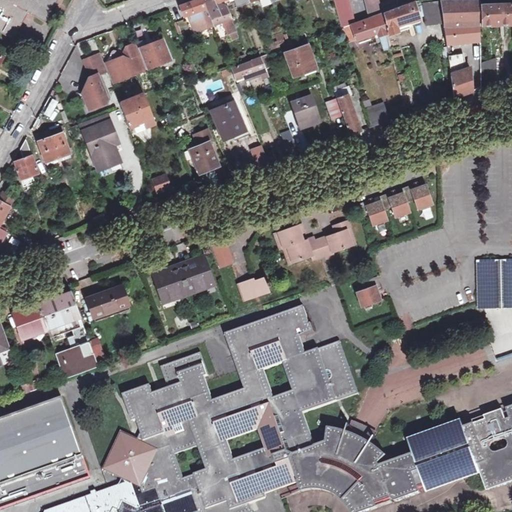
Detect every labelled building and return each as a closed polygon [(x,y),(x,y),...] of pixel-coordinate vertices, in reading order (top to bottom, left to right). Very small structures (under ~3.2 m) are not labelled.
[(0,0),(0,33),(9,39),(25,11),(42,21),(49,8),(54,0),(0,0)] [(228,35),(235,32),(227,11),(226,9),(218,3),(228,0),(233,0),(237,7),(249,3),(258,0),(194,0),(182,4),(179,5),(184,17),(189,15),(191,19),(189,19),(192,28),(198,25),(199,28),(211,24),(213,28),(223,24),(228,35)] [(343,28),(354,24),(348,0),(333,0),(341,29),(343,28)] [(363,0),(368,19),(381,15),(379,5),(377,0),(363,0)] [(392,0),(381,4),(383,14),(388,36),(413,30),(412,26),(421,23),(415,1),(415,0),(392,0)] [(478,0),(457,0),(423,1),(427,23),(443,22),(446,45),(480,41),(479,25),(479,5),(478,0)] [(511,0),(507,0),(508,5),(479,5),(479,25),(502,25),(506,24),(511,24),(511,37),(511,0)] [(389,49),(381,15),(368,19),(354,24),(343,28),(348,44),(376,34),(382,51),(389,49)] [(235,32),(228,35),(230,42),(237,39),(235,32)] [(146,70),(170,61),(159,34),(151,38),(135,43),(146,70)] [(135,43),(125,47),(121,57),(112,61),(113,63),(104,67),(106,71),(111,84),(146,70),(135,43)] [(293,77),(316,69),(307,46),(285,54),(293,77)] [(102,62),(99,53),(82,60),(89,77),(88,78),(81,94),(84,95),(88,104),(94,101),(96,106),(103,103),(105,98),(96,75),(106,71),(104,67),(102,62)] [(454,98),(472,91),(470,66),(465,67),(463,54),(448,57),(454,98)] [(232,69),(238,83),(245,80),(249,79),(261,75),(263,80),(266,88),(272,86),(261,57),(250,61),(251,63),(232,69)] [(480,62),(480,70),(494,69),(496,58),(480,62)] [(261,75),(249,79),(251,84),(263,80),(261,75)] [(334,92),(336,98),(337,101),(330,104),(334,116),(341,113),(343,116),(349,135),(360,131),(347,97),(352,95),(349,87),(334,92)] [(142,94),(141,90),(133,93),(134,97),(119,103),(119,105),(128,128),(152,118),(142,94)] [(294,109),(298,121),(307,118),(309,124),(319,120),(310,95),(291,102),(294,109)] [(337,101),(336,98),(324,102),(330,121),(343,116),(341,113),(334,116),(330,104),(337,101)] [(50,99),(44,115),(51,118),(57,101),(50,99)] [(367,128),(390,120),(383,102),(371,107),(364,109),(368,122),(367,128)] [(245,131),(234,103),(213,112),(223,139),(245,131)] [(98,169),(110,165),(108,161),(118,157),(113,145),(111,141),(116,139),(107,115),(81,124),(98,169)] [(307,118),(298,121),(300,127),(309,124),(307,118)] [(285,142),(293,139),(289,130),(281,133),(285,142)] [(337,139),(334,131),(323,134),(326,143),(337,139)] [(46,167),(71,158),(62,134),(38,142),(46,167)] [(20,181),(38,175),(37,171),(25,136),(19,147),(23,159),(13,162),(20,181)] [(298,153),(293,139),(285,142),(290,156),(298,153)] [(216,163),(207,141),(189,149),(198,171),(216,163)] [(261,146),(250,150),(257,168),(268,164),(261,146)] [(119,161),(118,157),(108,161),(110,165),(119,161)] [(163,175),(149,181),(154,193),(168,188),(163,175)] [(409,212),(406,202),(413,200),(416,209),(432,203),(425,184),(415,188),(413,184),(401,188),(402,192),(392,195),(391,192),(378,197),(379,200),(370,203),(369,200),(356,204),(361,219),(368,216),(371,225),(386,220),(383,211),(389,208),(393,217),(409,212)] [(11,200),(3,195),(0,199),(9,205),(11,200)] [(0,199),(0,225),(10,205),(9,205),(0,199)] [(301,234),(298,225),(294,226),(272,234),(278,249),(281,248),(287,264),(308,256),(309,259),(318,256),(321,255),(323,254),(324,257),(327,257),(333,254),(332,251),(351,245),(354,244),(346,221),(332,226),(334,233),(323,237),(318,239),(315,240),(312,241),(311,237),(303,240),(300,241),(297,235),(301,234)] [(218,268),(230,264),(232,263),(224,240),(215,243),(210,245),(218,268)] [(178,266),(188,293),(213,285),(203,258),(178,266)] [(501,307),(511,306),(511,259),(479,260),(480,307),(484,307),(501,307)] [(164,301),(188,293),(178,266),(155,274),(164,301)] [(361,306),(380,299),(376,290),(381,288),(376,276),(362,281),(365,288),(355,291),(361,306)] [(253,277),(236,283),(237,286),(243,301),(269,292),(267,287),(265,283),(263,277),(254,280),(253,277)] [(110,291),(116,311),(129,307),(122,286),(110,291)] [(94,318),(116,311),(110,291),(103,293),(88,298),(94,318)] [(37,303),(47,333),(82,321),(71,292),(46,300),(42,302),(37,303)] [(32,339),(47,333),(37,303),(11,313),(21,342),(32,339)] [(375,431),(370,428),(364,425),(360,423),(355,421),(352,420),(350,425),(349,425),(348,428),(346,432),(339,430),(329,428),(326,442),(314,446),(310,434),(311,433),(304,412),(337,400),(358,393),(340,341),(318,349),(305,353),(301,340),(316,335),(311,323),(309,324),(303,306),(225,334),(239,371),(245,389),(212,401),(205,383),(203,377),(207,375),(203,365),(201,359),(199,353),(161,366),(168,387),(152,393),(150,385),(123,394),(132,421),(136,420),(141,432),(137,439),(121,432),(103,469),(122,477),(118,485),(103,490),(97,492),(96,490),(90,492),(91,494),(45,510),(43,511),(183,511),(188,511),(189,506),(195,504),(198,511),(251,511),(252,511),(249,503),(265,497),(264,493),(279,488),(297,481),(299,487),(301,492),(309,490),(318,490),(325,491),(333,494),(339,499),(343,502),(345,504),(350,510),(350,511),(363,511),(377,507),(393,502),(391,498),(392,498),(392,499),(393,499),(393,500),(394,500),(395,501),(396,501),(397,501),(398,501),(398,500),(399,500),(419,493),(418,488),(425,485),(426,490),(479,471),(486,491),(511,481),(511,405),(506,408),(509,417),(506,418),(503,409),(487,415),(488,419),(474,424),(464,427),(462,424),(410,442),(411,446),(413,453),(380,464),(379,463),(386,455),(378,448),(372,444),(374,440),(376,438),(375,437),(377,433),(375,431)] [(83,326),(82,321),(47,333),(49,338),(65,333),(83,326)] [(89,342),(78,346),(70,349),(55,354),(63,379),(97,367),(89,342)] [(27,385),(29,392),(30,391),(36,389),(34,383),(27,385)] [(29,392),(27,385),(19,387),(21,394),(29,392)] [(0,504),(86,475),(78,451),(59,396),(0,416),(0,504)]
